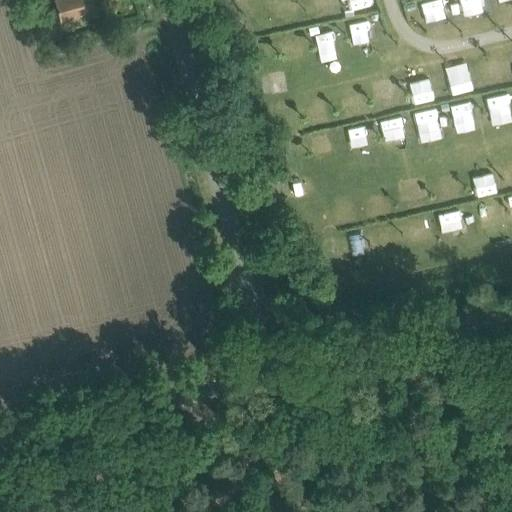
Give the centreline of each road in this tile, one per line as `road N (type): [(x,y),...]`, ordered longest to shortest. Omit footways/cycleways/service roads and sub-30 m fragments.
road 1 (unclassified): [(0,440),(264,377),(162,0)]
road 2 (track): [(264,377),(511,313)]
